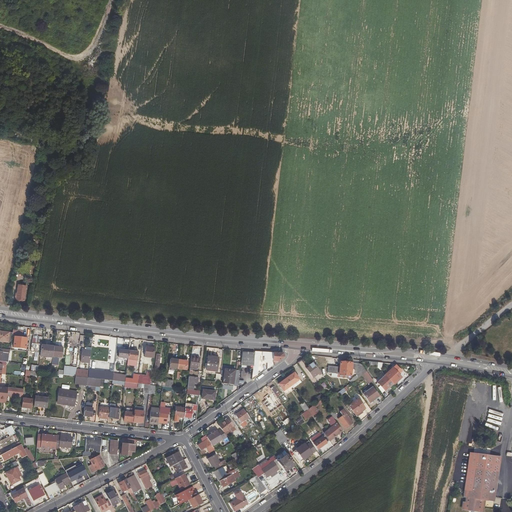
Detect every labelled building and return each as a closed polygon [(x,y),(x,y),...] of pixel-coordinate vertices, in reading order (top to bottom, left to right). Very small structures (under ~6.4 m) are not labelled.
[(17,293),(18,293),(18,299),(24,300),(26,285),(18,284),(17,293)] [(0,341),(8,343),(8,342),(11,342),(12,333),(0,331),(0,341)] [(20,339),(14,338),(13,348),(25,350),(26,342),(22,342),(20,341),(20,339)] [(37,339),(32,338),(31,351),(39,352),(39,345),(36,344),(37,339)] [(41,345),(40,357),(52,358),(53,347),(41,345)] [(62,358),(63,348),(53,347),(52,358),(52,361),(58,362),(58,360),(58,358),(62,358)] [(81,362),(89,363),(91,351),(91,348),(86,347),(86,350),(82,350),(82,352),(81,352),(81,355),(82,355),(81,362)] [(151,348),(149,348),(145,347),(144,357),(153,358),(154,348),(151,348)] [(129,351),(119,350),(118,358),(128,359),(129,351)] [(138,352),(129,351),(128,359),(127,360),(127,365),(136,366),(138,352)] [(253,366),(255,353),(242,352),(240,365),(253,366)] [(267,362),(267,370),(284,357),(283,353),(255,352),(255,353),(253,366),(252,375),(257,375),(259,354),(262,355),(262,356),(265,357),(265,360),(266,360),(266,362),(267,362)] [(191,356),(189,374),(192,375),(193,369),(197,369),(199,357),(191,356)] [(219,358),(207,357),(206,371),(217,372),(219,358)] [(178,360),(170,359),(169,368),(177,369),(178,360)] [(178,360),(177,369),(186,370),(188,361),(178,360)] [(314,377),(318,382),(324,378),(313,362),(308,366),(309,367),(306,369),(313,378),(314,377)] [(340,363),(340,368),(339,374),(351,375),(352,370),(354,370),(356,376),(334,392),(336,394),(344,388),(351,383),(361,376),(366,372),(362,366),(361,365),(340,363)] [(76,367),(64,366),(63,375),(75,377),(76,370),(76,369),(76,367)] [(393,369),(393,368),(385,376),(393,384),(394,385),(401,377),(399,374),(402,372),(396,366),(393,369)] [(224,369),(223,384),(238,386),(240,371),(224,369)] [(75,377),(88,378),(88,372),(76,370),(75,377)] [(27,375),(37,376),(38,372),(26,371),(25,377),(24,383),(28,384),(29,378),(27,378),(27,375)] [(366,372),(361,376),(368,385),(373,381),(366,372)] [(301,383),(294,373),(286,379),(291,386),(293,388),(301,383)] [(137,384),(138,375),(133,375),(133,380),(130,380),(130,379),(125,378),(125,382),(130,383),(131,383),(137,384)] [(157,382),(157,377),(151,376),(150,385),(156,386),(162,387),(162,382),(157,382)] [(377,383),(385,391),(393,384),(385,376),(377,383)] [(198,384),(199,378),(188,377),(187,390),(193,390),(194,384),(198,384)] [(87,386),(88,379),(75,378),(75,385),(87,386)] [(278,384),(283,391),(291,386),(286,379),(278,384)] [(142,388),(142,393),(149,394),(150,385),(142,384),(137,384),(137,387),(137,388),(142,388)] [(393,384),(385,391),(386,392),(394,385),(393,384)] [(281,395),(274,386),(270,389),(277,398),(281,395)] [(207,388),(207,391),(202,390),(201,399),(214,401),(215,392),(212,391),(212,388),(207,388)] [(338,397),(346,391),(344,388),(336,394),(338,397)] [(372,388),(363,394),(370,403),(379,397),(372,388)] [(272,399),(268,392),(259,398),(262,403),(267,399),(269,401),(272,399)] [(58,394),(58,399),(61,400),(61,403),(74,406),(76,397),(58,394)] [(35,397),(34,407),(46,408),(47,398),(35,397)] [(31,409),(32,399),(22,398),(22,402),(21,408),(31,409)] [(358,399),(349,406),(356,416),(361,412),(365,409),(358,399)] [(114,409),(115,405),(110,404),(109,408),(108,419),(118,420),(119,409),(114,409)] [(185,409),(184,418),(191,418),(191,414),(194,415),(194,411),(196,412),(196,405),(192,405),(192,410),(185,409)] [(261,408),(268,417),(270,416),(264,406),(261,408)] [(307,410),(311,417),(318,412),(313,406),(308,409),(307,410)] [(98,419),(104,419),(108,420),(108,419),(109,408),(100,407),(98,419)] [(135,409),(134,413),(133,422),(142,423),(144,408),(135,407),(135,409)] [(174,417),(179,418),(184,418),(185,409),(185,408),(175,407),(174,417)] [(92,417),(93,408),(84,408),(83,416),(92,417)] [(127,422),(133,422),(134,413),(135,409),(126,408),(126,412),(125,412),(124,419),(124,421),(127,422)] [(235,415),(241,424),(250,418),(243,409),(235,415)] [(159,413),(159,411),(150,410),(149,424),(158,425),(158,423),(159,413)] [(307,420),(311,417),(307,410),(306,411),(302,414),(307,420)] [(329,413),(333,419),(337,416),(333,410),(329,413)] [(339,412),(342,416),(338,420),(344,429),(353,423),(343,410),(339,412)] [(159,413),(158,423),(167,424),(168,414),(159,413)] [(295,421),(299,425),(304,421),(300,416),(295,421)] [(326,431),(332,439),(342,432),(336,424),(326,431)] [(11,425),(5,428),(9,436),(15,433),(11,425)] [(212,446),(227,437),(225,434),(222,430),(218,432),(217,431),(207,437),(208,439),(197,446),(201,451),(205,448),(209,453),(214,449),(212,446)] [(280,445),(287,439),(280,430),(273,435),(280,445)] [(332,439),(326,431),(323,433),(329,441),(332,439)] [(42,435),(38,435),(36,448),(40,448),(55,450),(55,449),(57,436),(42,434),(42,435)] [(313,443),(322,437),(320,434),(318,434),(311,439),(311,441),(313,443)] [(57,436),(55,449),(58,449),(58,447),(71,448),(72,438),(57,436)] [(327,444),(322,437),(313,443),(318,450),(327,444)] [(100,453),(102,440),(94,439),(94,441),(91,441),(91,439),(87,438),(87,440),(86,440),(85,451),(89,452),(89,448),(94,449),(93,450),(97,451),(97,452),(100,453)] [(118,441),(110,440),(109,454),(117,455),(118,441)] [(127,442),(124,442),(123,444),(122,444),(121,451),(127,452),(128,452),(133,453),(134,445),(127,444),(127,442)] [(248,453),(253,449),(249,443),(244,447),(248,453)] [(315,451),(311,444),(307,447),(312,454),(315,451)] [(19,453),(22,459),(27,456),(25,452),(21,445),(0,455),(3,461),(19,453)] [(302,460),(312,454),(307,447),(306,446),(294,455),(297,459),(300,457),(302,460)] [(29,455),(27,451),(25,452),(27,456),(30,461),(33,459),(30,454),(29,455)] [(217,451),(206,456),(207,459),(207,460),(211,468),(214,467),(215,469),(218,468),(221,466),(226,464),(224,460),(219,463),(216,455),(218,454),(217,451)] [(172,466),(183,461),(178,452),(166,459),(170,467),(172,466)] [(470,453),(463,497),(465,497),(483,500),(486,500),(495,501),(502,457),(470,453)] [(105,466),(99,455),(90,460),(92,465),(89,467),(92,473),(105,466)] [(281,468),(285,473),(295,466),(287,455),(277,462),(281,468)] [(176,473),(187,468),(183,460),(183,461),(172,466),(176,473)] [(277,462),(275,460),(269,464),(268,462),(260,467),(267,478),(281,468),(277,462)] [(218,470),(213,472),(214,474),(212,475),(215,479),(216,478),(218,482),(220,481),(232,475),(241,470),(239,467),(234,470),(231,472),(226,474),(223,467),(222,468),(218,470)] [(14,469),(5,474),(11,485),(20,480),(14,469)] [(76,479),(71,469),(65,472),(66,474),(70,482),(76,479)] [(138,474),(141,479),(140,479),(146,491),(153,488),(148,480),(150,478),(146,470),(138,474)] [(38,475),(42,487),(48,485),(43,473),(38,475)] [(54,480),(60,490),(65,488),(64,486),(71,482),(70,482),(66,474),(54,480)] [(180,490),(190,485),(184,474),(174,479),(180,490)] [(127,480),(131,487),(130,487),(130,488),(133,493),(141,489),(134,476),(132,477),(132,475),(131,475),(128,476),(128,477),(129,479),(127,480)] [(223,487),(235,481),(232,475),(220,481),(223,487)] [(256,476),(250,480),(260,494),(266,490),(256,476)] [(133,493),(130,488),(129,489),(125,480),(118,484),(122,492),(127,490),(135,504),(137,502),(133,493)] [(44,488),(48,496),(59,490),(55,483),(44,488)] [(28,491),(33,501),(37,499),(38,501),(41,499),(40,497),(44,495),(39,485),(28,491)] [(120,502),(114,490),(105,495),(108,500),(109,502),(112,507),(120,502)] [(20,491),(11,495),(15,503),(24,498),(20,491)] [(236,511),(240,509),(242,509),(243,509),(242,507),(247,504),(240,492),(239,491),(238,491),(237,491),(236,491),(235,492),(235,493),(235,494),(235,495),(235,496),(237,499),(229,504),(231,507),(233,506),(236,511)] [(155,497),(158,502),(153,505),(155,508),(166,503),(164,499),(161,494),(155,497)] [(133,511),(124,495),(121,497),(128,511),(133,511)] [(172,508),(176,507),(170,495),(167,497),(172,508)] [(202,503),(200,500),(197,495),(188,500),(193,508),(202,504),(202,503)] [(99,499),(98,497),(94,499),(100,511),(104,511),(109,509),(110,511),(114,511),(112,507),(109,502),(106,503),(105,501),(103,497),(99,499)] [(170,510),(172,508),(167,497),(164,499),(166,503),(170,510)] [(483,511),(486,500),(465,497),(465,502),(463,502),(462,510),(479,511),(483,511)] [(150,499),(145,502),(148,508),(150,511),(155,508),(153,505),(150,499)] [(85,501),(74,507),(76,511),(86,511),(90,510),(85,501)]
